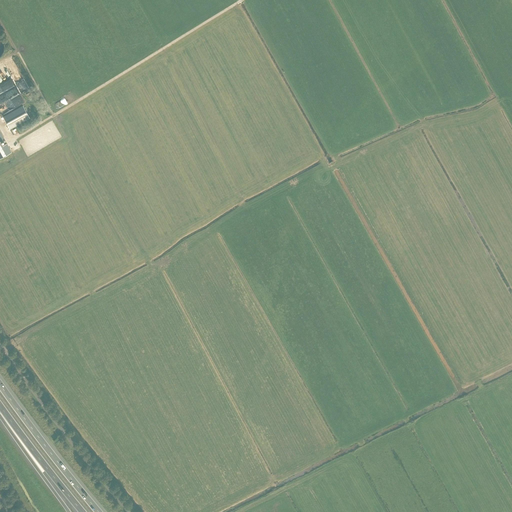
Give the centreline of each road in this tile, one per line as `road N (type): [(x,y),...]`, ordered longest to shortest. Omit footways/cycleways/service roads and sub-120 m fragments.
road 1 (unclassified): [(126,511),(0,349)]
road 2 (motorway): [(98,511),(0,385)]
road 3 (motorway): [(0,406),(81,511)]
